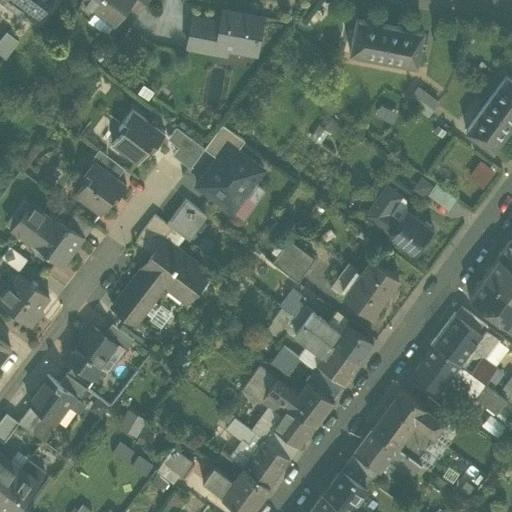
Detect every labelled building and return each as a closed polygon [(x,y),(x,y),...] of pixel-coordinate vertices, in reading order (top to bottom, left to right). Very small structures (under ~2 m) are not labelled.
[(19,12),(25,4),(24,3),(25,2),(22,0),(3,0),(4,1),(19,12)] [(27,0),(25,4),(19,12),(27,17),(29,13),(35,18),(46,4),(40,0),(27,0)] [(94,7),(114,23),(130,2),(131,0),(78,0),(75,4),(89,14),(94,7)] [(131,0),(130,2),(140,10),(146,0),(131,0)] [(94,7),(89,14),(109,29),(114,23),(94,7)] [(222,8),(220,20),(216,41),(228,43),(257,49),(263,16),(222,8)] [(226,50),(228,43),(216,41),(220,20),(193,15),(187,43),(226,50)] [(350,49),(417,62),(423,30),(356,17),(350,49)] [(0,51),(4,54),(17,36),(5,27),(0,34),(0,51)] [(466,128),(493,148),(511,122),(511,78),(506,74),(466,128)] [(430,106),(437,96),(417,82),(410,92),(430,106)] [(137,159),(148,144),(152,139),(156,142),(165,131),(132,107),(118,125),(122,128),(112,141),(137,159)] [(347,133),(330,118),(324,125),(341,139),(347,133)] [(237,148),(244,138),(222,121),(204,145),(217,155),(227,141),(237,148)] [(172,151),(190,165),(204,145),(176,124),(167,136),(178,144),(172,151)] [(197,183),(232,208),(263,167),(237,148),(227,141),(217,155),(216,156),(217,162),(213,167),(208,168),(197,183)] [(95,158),(117,175),(124,165),(99,146),(91,157),(94,159),(95,158)] [(466,173),(481,184),(495,166),(479,155),(466,173)] [(217,162),(216,156),(208,168),(213,167),(217,162)] [(100,211),(111,196),(115,191),(117,193),(126,182),(117,175),(95,158),(94,159),(81,177),(84,180),(75,192),(100,211)] [(424,172),(413,187),(424,195),(427,192),(435,181),(424,172)] [(427,192),(448,208),(456,196),(435,181),(427,192)] [(365,213),(390,232),(399,219),(389,212),(402,195),(387,184),(365,213)] [(166,220),(188,236),(206,212),(184,195),(166,220)] [(399,219),(407,209),(406,198),(402,195),(389,212),(399,219)] [(31,239),(31,238),(44,220),(43,219),(48,213),(30,200),(11,225),(31,239)] [(66,221),(81,232),(80,233),(84,235),(93,222),(75,208),(66,221)] [(407,209),(399,219),(390,232),(415,251),(433,228),(407,209)] [(51,210),(48,213),(43,219),(44,220),(31,238),(45,248),(45,249),(62,262),(72,248),(71,246),(80,233),(81,232),(66,221),(51,210)] [(137,234),(154,247),(162,237),(163,238),(172,225),(154,212),(137,234)] [(511,263),(511,235),(499,254),(511,263)] [(112,306),(132,320),(166,275),(189,292),(206,270),(163,238),(162,237),(154,247),(143,262),(144,263),(112,306)] [(272,260),(297,279),(314,257),(289,238),(272,260)] [(2,255),(19,267),(27,256),(10,244),(2,255)] [(511,264),(498,254),(484,274),(511,295),(511,264)] [(344,294),(370,313),(398,276),(372,256),(344,294)] [(8,307),(29,323),(41,308),(37,305),(47,292),(20,272),(9,286),(19,293),(8,307)] [(511,326),(511,295),(484,274),(468,295),(511,326)] [(296,300),(292,305),(302,312),(305,307),(296,300)] [(271,320),(292,335),(294,333),(304,321),(288,310),(282,305),(271,320)] [(311,311),(305,307),(302,312),(292,305),(288,310),(304,321),(311,311)] [(455,312),(481,332),(484,328),(487,324),(461,305),(455,312)] [(304,321),(330,341),(337,331),(311,311),(304,321)] [(434,341),(459,361),(467,352),(472,345),(481,332),(455,312),(434,341)] [(116,343),(122,348),(131,335),(110,320),(101,331),(116,342),(116,343)] [(60,353),(91,376),(116,343),(116,342),(101,331),(88,321),(72,342),(70,341),(60,353)] [(308,343),(321,353),(330,341),(304,321),(294,333),(308,343)] [(344,322),(337,331),(330,341),(359,363),(373,343),(344,322)] [(484,328),(481,332),(472,345),(485,355),(497,338),(484,328)] [(0,359),(10,346),(0,337),(0,359)] [(494,365),(508,346),(497,338),(485,355),(483,357),(494,365)] [(321,353),(315,361),(344,382),(359,363),(330,341),(321,353)] [(459,361),(434,341),(411,371),(438,391),(447,378),(459,361)] [(308,343),(299,356),(312,366),(315,361),(321,353),(308,343)] [(270,361),(287,373),(299,356),(283,344),(270,361)] [(478,360),(467,352),(459,361),(471,370),(478,360)] [(483,357),(481,355),(478,360),(471,370),(479,375),(485,380),(484,380),(491,386),(502,371),(494,365),(483,357)] [(341,387),(344,382),(315,361),(312,366),(315,368),(341,387)] [(447,378),(466,392),(468,389),(474,394),(475,394),(484,380),(485,380),(479,375),(471,370),(459,361),(447,378)] [(251,375),(268,388),(277,375),(260,363),(251,375)] [(306,380),(332,398),(341,387),(315,368),(306,380)] [(32,401),(55,419),(74,393),(75,392),(59,380),(48,371),(28,398),(32,401)] [(74,393),(78,396),(86,385),(66,371),(59,380),(75,392),(74,393)] [(243,386),(261,398),(268,388),(251,375),(243,386)] [(298,391),(277,375),(268,388),(314,422),(332,399),(332,398),(306,380),(298,391)] [(475,394),(497,410),(507,397),(491,386),(484,380),(475,394)] [(400,387),(389,402),(428,431),(438,417),(439,416),(421,402),(400,387)] [(314,422),(268,388),(261,398),(268,404),(282,413),(273,425),(298,445),(315,422),(314,422)] [(438,417),(443,421),(451,410),(427,393),(421,402),(439,416),(438,417)] [(18,419),(42,437),(55,419),(32,401),(18,419)] [(410,455),(428,431),(389,402),(371,426),(410,455)] [(282,413),(268,404),(251,428),(264,438),(273,425),(282,413)] [(0,415),(0,438),(2,440),(13,426),(18,419),(5,409),(0,415)] [(451,410),(443,421),(433,434),(444,443),(462,419),(451,410)] [(224,418),(229,422),(234,415),(229,412),(224,418)] [(251,428),(234,415),(229,422),(225,426),(241,438),(246,442),(244,445),(253,452),(264,438),(251,428)] [(428,431),(433,434),(443,421),(438,417),(428,431)] [(264,438),(289,457),(298,445),(273,425),(264,438)] [(415,458),(410,455),(371,426),(354,450),(369,462),(378,468),(387,457),(410,474),(419,462),(415,458)] [(426,467),(444,443),(433,434),(428,431),(410,455),(415,458),(419,462),(426,467)] [(229,454),(243,465),(253,452),(244,445),(246,442),(241,438),(229,454)] [(253,452),(243,465),(269,485),(289,457),(264,438),(253,452)] [(172,445),(162,460),(184,476),(194,461),(172,445)] [(354,450),(345,462),(360,474),(369,462),(354,450)] [(0,493),(18,469),(5,460),(8,457),(0,451),(0,493)] [(130,462),(144,471),(151,461),(137,452),(130,462)] [(26,459),(18,469),(30,478),(38,468),(26,459)] [(179,473),(162,461),(156,469),(173,481),(179,473)] [(356,480),(360,474),(345,462),(340,468),(356,480)] [(202,478),(221,493),(233,479),(214,464),(202,478)] [(243,465),(233,479),(221,493),(221,494),(243,511),(248,511),(269,485),(243,465)] [(340,468),(323,491),(351,511),(372,511),(355,499),(365,486),(356,480),(340,468)] [(34,481),(30,478),(18,469),(0,493),(0,504),(9,511),(11,511),(24,495),(34,481)] [(351,511),(323,491),(308,511),(351,511)] [(27,511),(35,503),(24,495),(11,511),(27,511)]
